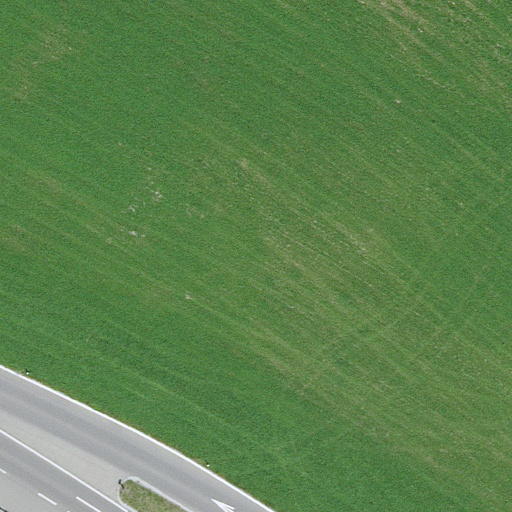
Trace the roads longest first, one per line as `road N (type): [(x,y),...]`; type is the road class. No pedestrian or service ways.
road 1 (secondary): [(202,511),(154,480),(13,453)]
road 2 (secondary): [(13,453),(132,511)]
